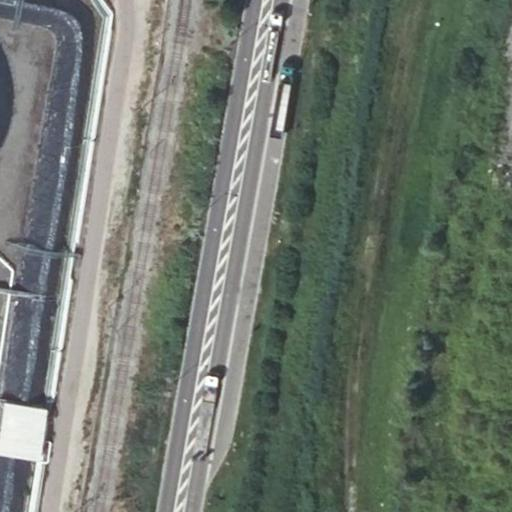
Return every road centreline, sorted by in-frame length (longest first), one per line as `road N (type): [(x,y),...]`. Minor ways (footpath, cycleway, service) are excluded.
road 1 (tertiary): [(269,0),(181,511)]
road 2 (track): [(411,0),(360,293),(350,511)]
